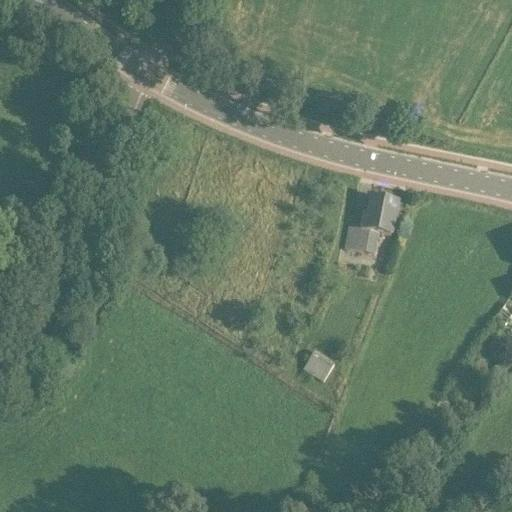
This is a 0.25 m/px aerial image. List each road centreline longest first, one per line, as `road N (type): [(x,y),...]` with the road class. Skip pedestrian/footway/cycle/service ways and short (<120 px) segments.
road 1 (secondary): [(511,192),(313,145),(149,74)]
road 2 (unclassified): [(0,372),(56,309),(90,252),(149,74)]
road 3 (secondary): [(149,74),(44,0)]
